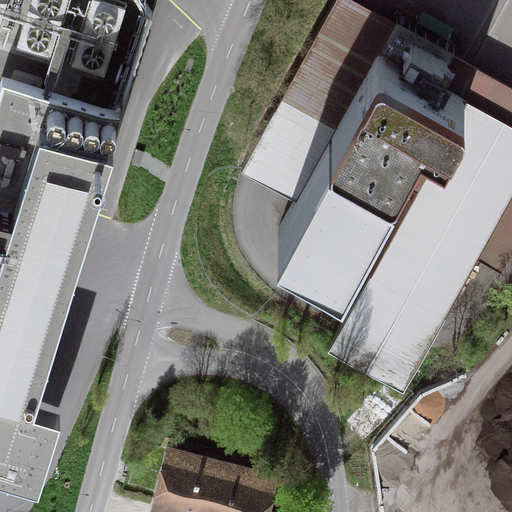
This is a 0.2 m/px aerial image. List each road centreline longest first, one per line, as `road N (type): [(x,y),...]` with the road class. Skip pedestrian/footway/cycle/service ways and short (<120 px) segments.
road 1 (unclassified): [(140,321),(249,0)]
road 2 (tertiary): [(333,511),(317,406),(283,365),(140,321)]
road 3 (unclassified): [(90,511),(140,321)]
